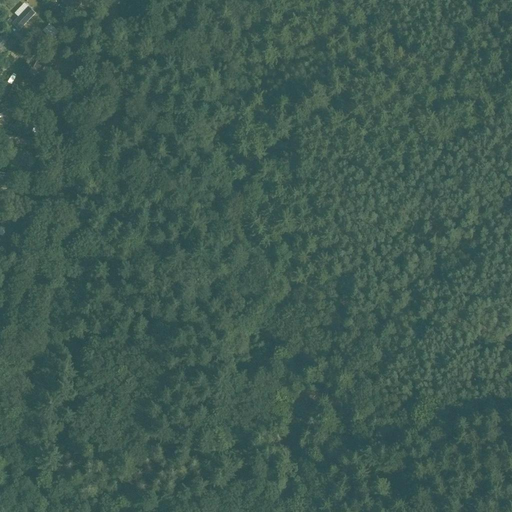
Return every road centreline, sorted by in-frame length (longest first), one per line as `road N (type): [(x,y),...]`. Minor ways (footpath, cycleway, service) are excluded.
road 1 (track): [(0,486),(90,508),(128,505),(511,406)]
road 2 (track): [(0,409),(113,0)]
road 3 (track): [(307,511),(390,320)]
